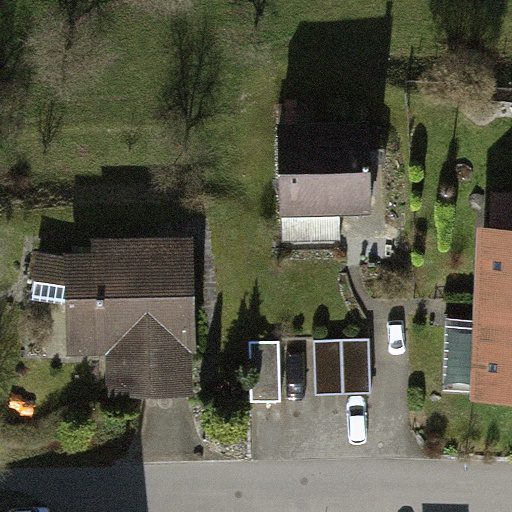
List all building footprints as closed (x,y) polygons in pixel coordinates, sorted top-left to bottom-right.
[(369,126),(274,127),(275,215),(370,213),(369,126)] [(511,226),(475,225),(469,394),(511,395),(511,226)] [(189,245),(74,248),(77,355),(112,354),(113,387),(192,386),(189,245)] [(316,342),(318,396),(373,394),(371,340),(316,342)] [(282,401),(280,342),(252,343),(253,402),(282,401)]
